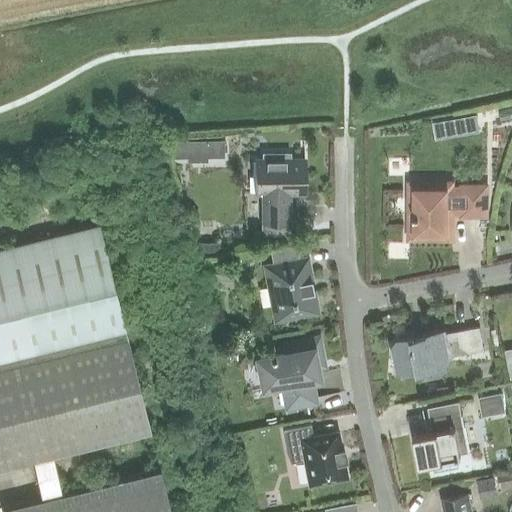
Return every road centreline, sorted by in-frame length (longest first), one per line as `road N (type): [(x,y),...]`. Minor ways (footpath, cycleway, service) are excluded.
road 1 (residential): [(387,511),(360,396),(349,301)]
road 2 (residential): [(349,301),(511,269)]
road 3 (residential): [(349,301),(346,139)]
